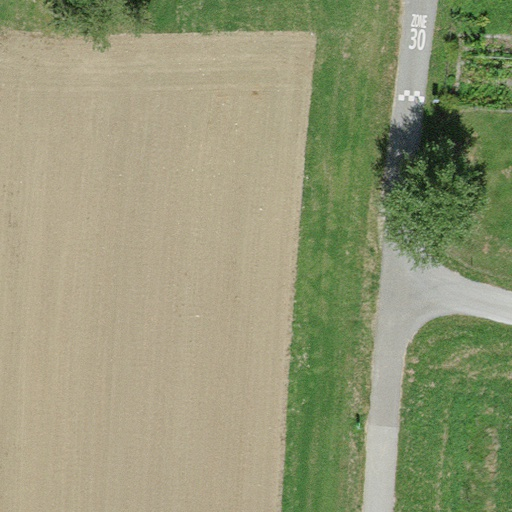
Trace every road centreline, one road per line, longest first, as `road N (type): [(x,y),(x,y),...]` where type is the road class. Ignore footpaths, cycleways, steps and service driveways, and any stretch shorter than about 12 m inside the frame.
road 1 (residential): [(383,425),(423,0)]
road 2 (track): [(395,277),(511,304)]
